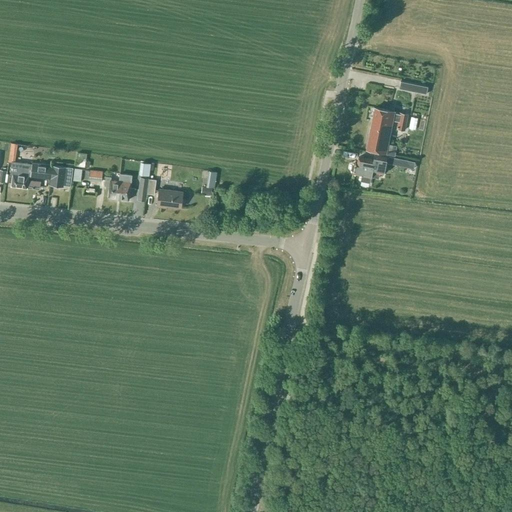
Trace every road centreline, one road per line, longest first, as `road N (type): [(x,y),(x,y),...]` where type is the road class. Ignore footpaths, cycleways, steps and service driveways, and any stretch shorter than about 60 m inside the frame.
road 1 (tertiary): [(307,248),(0,210)]
road 2 (tertiary): [(249,511),(307,248)]
road 3 (tertiary): [(307,248),(358,0)]
